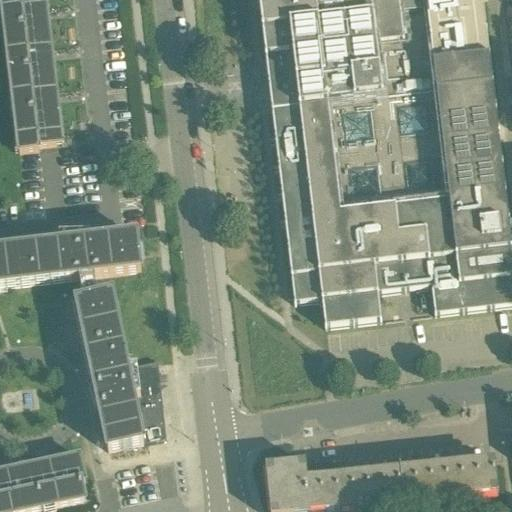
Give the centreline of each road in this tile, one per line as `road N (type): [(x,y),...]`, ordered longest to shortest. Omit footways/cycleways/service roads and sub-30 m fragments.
road 1 (residential): [(215,435),(162,0)]
road 2 (residential): [(215,435),(511,382)]
